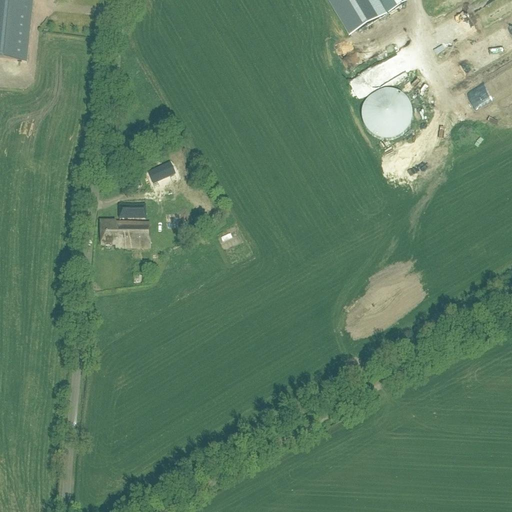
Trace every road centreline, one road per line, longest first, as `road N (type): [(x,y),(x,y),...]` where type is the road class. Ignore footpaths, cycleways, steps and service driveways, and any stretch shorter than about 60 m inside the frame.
road 1 (tertiary): [(64,511),(120,0)]
road 2 (track): [(161,511),(511,317)]
